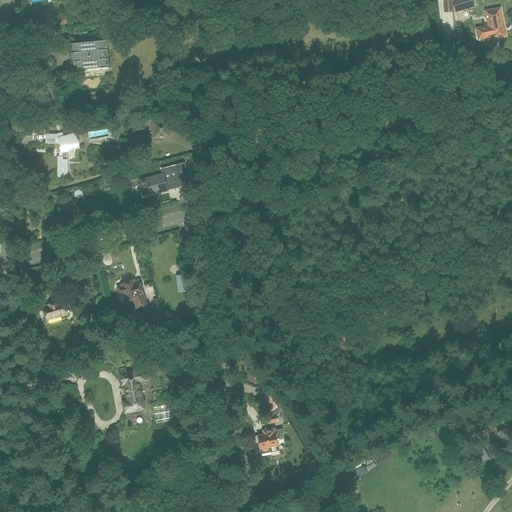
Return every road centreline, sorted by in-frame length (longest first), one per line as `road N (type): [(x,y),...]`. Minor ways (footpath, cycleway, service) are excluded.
road 1 (tertiary): [(187,213),(265,184),(378,122),(511,75)]
road 2 (residential): [(254,511),(187,213)]
road 3 (tertiary): [(0,264),(187,213)]
road 4 (residential): [(0,127),(6,0)]
